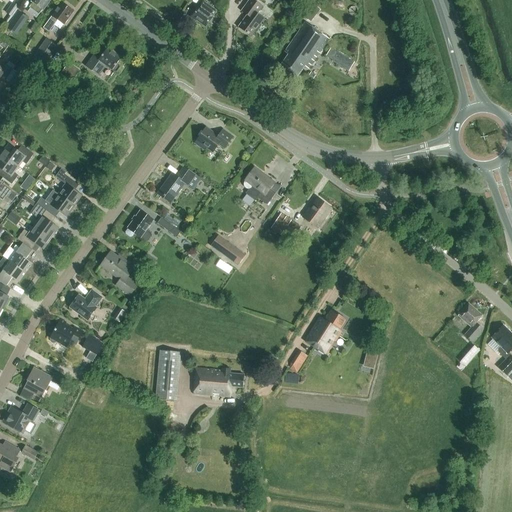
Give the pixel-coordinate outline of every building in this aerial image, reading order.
[(29,8),(39,15),(42,10),(43,10),(50,0),(33,0),(32,2),(33,3),(29,8)] [(251,37),(264,19),(257,14),(262,6),(253,0),(249,0),(241,11),(247,15),(238,27),(251,37)] [(12,17),(19,7),(14,3),(13,3),(12,2),(5,13),(12,17)] [(211,18),(216,11),(203,2),(194,13),(193,13),(190,17),(196,21),(197,20),(205,26),(211,18)] [(49,32),(50,30),(57,20),(63,25),(64,23),(66,23),(68,21),(67,19),(72,11),(62,3),(43,28),(49,32)] [(313,4),(308,10),(315,16),(320,10),(313,4)] [(16,35),(27,19),(18,12),(7,28),(16,35)] [(308,69),(329,39),(305,23),(285,52),(288,55),(279,67),(290,74),(290,76),(293,78),(295,78),(296,79),(305,66),(308,69)] [(36,54),(33,59),(43,66),(57,47),(46,39),(39,51),(36,54)] [(331,48),(326,57),(332,60),(331,61),(349,71),(354,62),(350,59),(331,48)] [(107,49),(100,59),(93,55),(85,67),(98,77),(106,66),(114,72),(117,72),(120,68),(119,66),(117,64),(121,59),(120,59),(121,57),(112,51),(111,52),(107,49)] [(0,78),(4,80),(14,65),(9,61),(3,69),(0,66),(0,78)] [(73,81),(79,72),(68,64),(62,73),(73,81)] [(232,138),(222,131),(217,137),(205,128),(194,144),(204,151),(206,148),(213,152),(218,144),(224,149),(232,138)] [(2,155),(18,167),(22,162),(26,165),(34,155),(21,146),(17,151),(9,145),(2,155)] [(14,173),(18,167),(2,155),(0,156),(0,168),(3,171),(0,174),(0,176),(12,185),(18,176),(14,173)] [(193,190),(200,179),(184,167),(177,177),(172,174),(157,194),(170,203),(184,184),(193,190)] [(244,181),(245,181),(245,182),(244,183),(244,185),(245,186),(245,187),(246,188),(247,188),(248,188),(250,188),(251,188),(252,187),(260,192),(257,198),(267,205),(275,194),(269,190),(275,183),(254,168),(244,181)] [(61,169),(55,177),(65,184),(58,195),(74,207),(82,196),(74,191),(71,188),(75,182),(76,180),(75,180),(61,169)] [(0,198),(2,200),(5,197),(12,202),(17,196),(0,183),(0,198)] [(52,215),(56,209),(66,217),(74,207),(58,195),(53,191),(45,201),(40,198),(36,203),(52,215)] [(317,228),(331,209),(317,199),(303,218),(317,228)] [(58,228),(51,223),(48,220),(52,215),(36,203),(29,213),(39,220),(34,227),(51,239),(58,228)] [(140,211),(127,229),(128,229),(125,232),(126,234),(130,237),(132,237),(134,234),(140,238),(141,238),(146,241),(148,241),(151,236),(151,234),(146,230),(153,220),(140,211)] [(11,212),(6,219),(13,224),(16,226),(21,219),(18,217),(11,212)] [(281,214),(271,229),(281,235),(285,230),(294,237),(301,227),(281,214)] [(181,231),(176,227),(162,217),(157,224),(177,238),(181,231)] [(24,230),(17,239),(28,247),(32,250),(36,244),(43,249),(51,239),(34,227),(29,233),(29,234),(24,230)] [(245,255),(218,235),(211,245),(238,265),(245,255)] [(3,257),(26,273),(32,264),(26,259),(32,251),(22,244),(19,248),(16,245),(13,249),(9,247),(3,257)] [(130,296),(137,285),(127,278),(135,268),(122,259),(121,260),(110,252),(100,266),(120,280),(116,286),(130,296)] [(156,260),(147,253),(142,259),(152,267),(156,260)] [(19,283),(26,273),(3,257),(0,260),(0,281),(6,286),(12,278),(19,283)] [(0,307),(2,308),(8,297),(0,292),(0,283),(0,284),(0,283),(0,307)] [(94,308),(102,298),(92,291),(85,301),(78,296),(70,307),(88,320),(96,309),(94,308)] [(474,325),(482,316),(463,299),(451,313),(469,329),(464,335),(470,340),(479,330),(474,325)] [(127,313),(120,308),(113,319),(120,323),(127,313)] [(308,338),(306,341),(327,355),(332,347),(332,346),(334,342),(335,342),(342,332),(339,330),(346,320),(331,310),(324,320),(323,320),(320,324),(318,323),(316,326),(315,325),(307,337),(308,338)] [(60,320),(50,338),(51,338),(50,340),(51,341),(51,342),(53,343),(54,343),(55,343),(56,341),(66,347),(66,348),(71,351),(78,339),(82,332),(74,327),(73,328),(65,324),(66,323),(60,320)] [(511,334),(503,325),(491,337),(500,346),(497,349),(499,352),(503,357),(506,359),(500,365),(499,367),(507,375),(511,370),(511,356),(510,355),(508,352),(511,347),(511,334)] [(103,344),(88,336),(82,348),(96,355),(103,344)] [(300,373),(312,354),(303,349),(292,367),(300,373)] [(379,351),(368,349),(364,367),(375,369),(379,351)] [(181,352),(159,350),(155,399),(176,401),(181,352)] [(39,402),(46,391),(51,381),(61,387),(65,379),(55,373),(52,378),(33,368),(27,381),(23,389),(34,394),(32,398),(39,402)] [(219,395),(219,397),(230,398),(231,387),(243,388),(244,375),(230,374),(230,369),(224,369),(224,371),(196,369),(193,394),(212,396),(213,394),(219,395)] [(11,407),(2,423),(23,434),(25,430),(31,434),(36,425),(29,422),(30,420),(33,421),(38,411),(27,405),(22,414),(11,407)] [(0,465),(11,471),(19,458),(16,457),(20,451),(8,444),(5,449),(0,446),(0,465)] [(38,452),(26,445),(22,452),(34,460),(38,452)]
